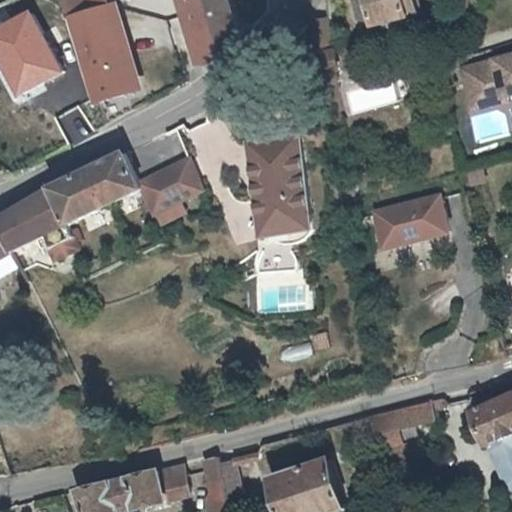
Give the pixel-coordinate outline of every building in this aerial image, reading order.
[(68,0),(100,108),(137,98),(107,0),(187,0),(204,64),(213,72),(241,49),(226,0),(68,0)] [(380,26),(428,15),(424,0),(362,0),(361,1),(364,16),(375,22),(379,21),(380,26)] [(332,18),(313,22),(325,85),(343,81),(332,18)] [(511,57),(462,70),(474,116),(511,106),(511,57)] [(249,145),(259,204),(267,202),(274,240),(318,232),(301,136),(249,145)] [(1,220),(18,253),(147,190),(141,180),(145,178),(138,162),(134,165),(129,154),(77,180),(1,220)] [(445,193),(375,209),(385,249),(454,233),(445,193)] [(266,241),(274,240),(267,202),(259,204),(266,241)] [(0,280),(24,266),(18,253),(1,220),(0,220),(0,280)] [(310,240),(318,232),(274,240),(284,246),(298,246),(310,240)] [(500,453),(495,456),(510,491),(511,491),(511,396),(475,413),(491,448),(497,446),(500,453)] [(374,419),(387,452),(400,449),(423,442),(419,427),(442,421),(437,402),(374,419)] [(491,448),(495,456),(500,453),(497,446),(491,448)] [(400,449),(387,452),(390,461),(403,458),(400,449)] [(235,511),(232,500),(223,463),(222,458),(208,461),(215,491),(208,503),(210,511),(235,511)] [(223,463),(232,500),(245,497),(236,460),(223,463)] [(285,511),(349,511),(352,511),(335,461),(275,481),(285,511)] [(194,474),(191,465),(82,491),(88,511),(135,511),(172,504),(171,500),(192,495),(187,476),(194,474)]
